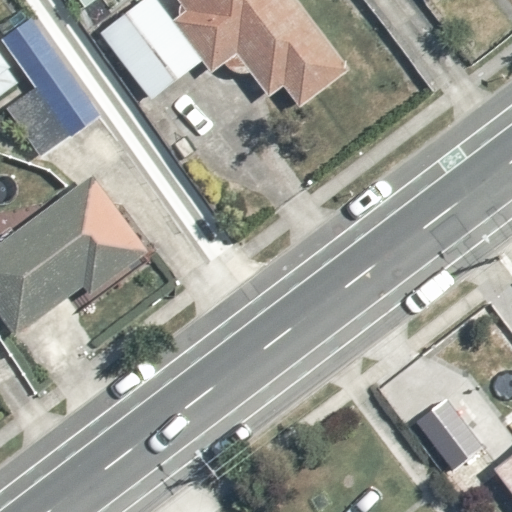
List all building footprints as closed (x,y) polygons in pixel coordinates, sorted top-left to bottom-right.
[(208,58),(177,18),(163,0),(143,0),(101,33),(153,100),(208,58)] [(356,70),(302,0),(182,0),(189,9),(177,18),(208,58),(219,72),(237,58),(287,123),(356,70)] [(98,118),(26,13),(0,31),(0,33),(34,83),(3,104),(40,158),(98,118)] [(0,95),(20,81),(0,51),(0,95)] [(0,238),(0,321),(11,339),(89,289),(95,298),(153,262),(99,176),(0,238)] [(453,400),(417,427),(449,469),(485,442),(453,400)] [(511,441),(491,458),(511,485),(511,441)]
